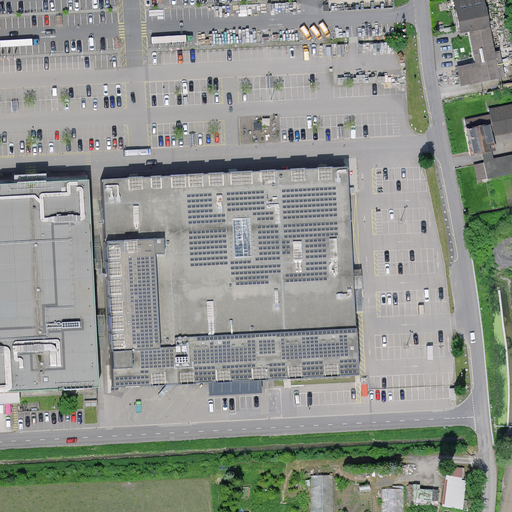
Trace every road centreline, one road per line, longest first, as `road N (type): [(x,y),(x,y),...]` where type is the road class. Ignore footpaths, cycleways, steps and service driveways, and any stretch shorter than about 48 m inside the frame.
road 1 (residential): [(483,417),(0,442)]
road 2 (residential): [(422,0),(483,417)]
